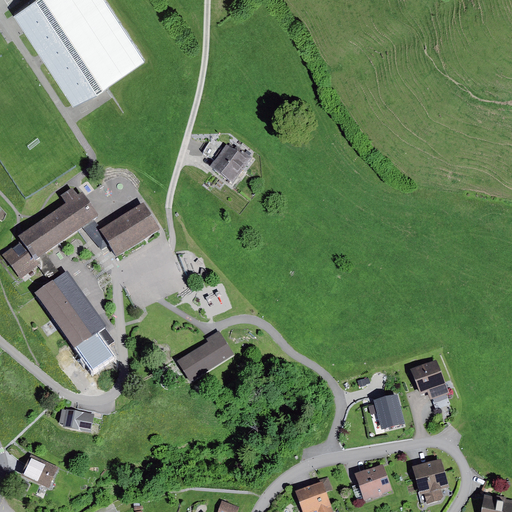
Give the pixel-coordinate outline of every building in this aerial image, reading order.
[(104,0),(40,0),(14,18),(75,110),(146,63),(104,0)] [(252,162),(228,146),(212,171),(236,186),(252,162)] [(71,210),(7,259),(24,281),(104,220),(86,196),(80,200),(75,194),(65,202),(71,210)] [(145,209),(104,233),(121,261),(162,236),(145,209)] [(67,276),(35,300),(77,355),(109,331),(67,276)] [(209,345),(177,366),(190,386),(234,358),(219,335),(207,342),(209,345)] [(439,365),(413,375),(423,399),(430,396),(434,405),(452,398),(439,365)] [(404,426),(398,396),(375,401),(382,431),(404,426)] [(91,437),(95,417),(63,411),(60,428),(64,429),(63,432),(91,437)] [(59,469),(30,459),(21,482),(51,492),(59,469)] [(444,465),(415,473),(420,501),(427,500),(429,509),(440,505),(444,497),(441,492),(450,490),(444,465)] [(385,469),(355,480),(366,508),(396,497),(385,469)] [(332,511),(324,487),(297,496),(302,511),(332,511)] [(511,511),(511,502),(484,500),(482,511),(511,511)] [(238,511),(240,508),(223,503),(220,511),(238,511)]
